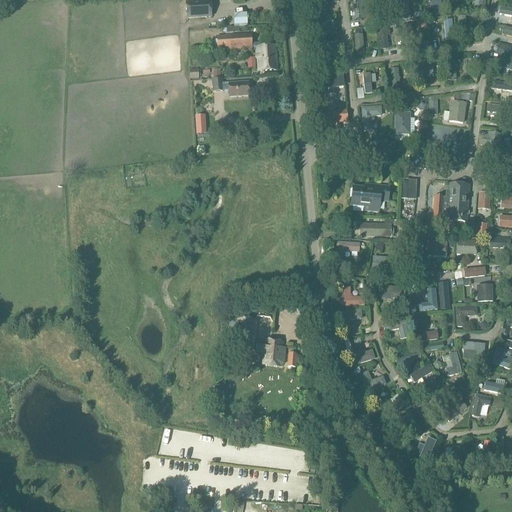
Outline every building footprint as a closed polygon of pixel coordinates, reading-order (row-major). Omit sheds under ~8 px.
[(472,1),(472,9),(485,10),(485,0),(478,0),(479,2),(472,1)] [(212,18),(210,1),(185,2),(186,20),(212,18)] [(357,2),(360,21),(370,19),(368,1),(357,2)] [(393,5),(377,6),(378,15),(394,14),(393,5)] [(246,24),(246,14),(233,15),(234,25),(246,24)] [(464,16),(463,16),(456,17),(458,39),(466,39),(465,33),(469,33),(469,26),(465,26),(464,16)] [(320,28),(319,22),(319,18),(311,19),(313,36),(335,34),(334,27),(320,28)] [(247,25),(225,26),(225,35),(247,34),(247,25)] [(389,29),(378,30),(380,51),(388,50),(386,36),(389,36),(389,29)] [(252,45),(251,35),(230,36),(231,51),(252,49),(252,47),(256,47),(257,71),(277,70),(276,46),(260,47),(260,44),(252,45)] [(231,51),(230,36),(217,37),(217,51),(231,51)] [(511,45),(511,38),(505,37),(503,43),(511,45)] [(321,52),(313,52),(315,70),(337,68),(336,60),(322,61),(321,52)] [(418,65),(419,84),(425,83),(425,78),(431,77),(430,64),(418,65)] [(189,71),(190,80),(199,79),(198,70),(189,71)] [(367,72),(359,73),(362,94),(370,93),(367,72)] [(343,74),(319,77),(321,89),(345,87),(343,74)] [(223,84),(223,79),(212,79),(212,92),(224,91),(223,84)] [(250,96),(249,82),(228,84),(229,97),(250,96)] [(419,102),(417,105),(417,108),(420,111),(424,110),(426,107),(426,104),(423,101),(419,102)] [(451,102),(448,122),(462,124),(465,104),(451,102)] [(509,113),(507,113),(507,107),(486,104),(485,112),(502,114),(502,119),(509,120),(509,113)] [(379,107),(360,109),(362,132),(371,131),(370,121),(374,121),(374,117),(380,116),(379,107)] [(333,123),(338,123),(347,122),(346,112),(324,114),(325,124),(333,123)] [(394,114),(394,136),(410,136),(410,120),(410,114),(394,114)] [(381,150),(371,152),(373,161),(383,160),(381,150)] [(402,180),(401,200),(408,200),(408,192),(416,192),(416,181),(409,181),(402,180)] [(434,196),(434,207),(433,222),(467,224),(469,186),(449,185),(449,190),(445,190),(444,196),(434,196)] [(365,186),(365,189),(353,188),(351,205),(365,207),(364,210),(379,212),(380,201),(388,202),(390,188),(365,186)] [(478,193),(477,210),(489,211),(490,194),(478,193)] [(511,197),(501,197),(500,207),(511,208),(511,197)] [(511,216),(499,215),(498,227),(511,227),(511,216)] [(486,225),(478,224),(477,239),(485,239),(486,225)] [(360,225),(360,237),(390,238),(390,237),(392,237),(394,235),(394,231),(392,229),(390,229),(390,226),(360,225)] [(508,249),(509,239),(490,238),(490,248),(508,249)] [(456,240),(455,255),(475,255),(476,241),(456,240)] [(335,262),(343,262),(344,252),(357,253),(358,244),(335,243),(335,262)] [(427,243),(427,257),(445,257),(445,244),(427,243)] [(389,258),(372,257),(371,273),(388,274),(389,258)] [(427,259),(427,270),(435,270),(435,259),(427,259)] [(490,285),(476,286),(477,303),(491,302),(490,285)] [(399,289),(380,286),(379,293),(391,295),(391,298),(396,298),(396,296),(398,296),(399,289)] [(360,298),(348,299),(347,289),(340,290),(340,307),(360,307),(360,298)] [(417,305),(418,312),(436,310),(434,290),(426,291),(427,304),(417,305)] [(243,317),(256,317),(256,307),(244,307),(243,317)] [(260,318),(271,319),(272,308),(260,307),(260,318)] [(511,309),(505,307),(503,315),(511,316),(511,309)] [(455,309),(456,327),(464,327),(463,317),(476,316),(476,308),(455,309)] [(339,312),(339,330),(349,330),(348,320),(360,320),(360,311),(339,312)] [(236,344),(243,345),(252,346),(254,321),(238,320),(236,344)] [(397,340),(406,339),(404,322),(383,324),(384,334),(396,333),(397,340)] [(484,322),(478,326),(483,332),(488,328),(484,322)] [(422,324),(414,326),(416,343),(437,340),(436,332),(424,334),(422,324)] [(349,340),(344,342),(347,353),(352,352),(349,340)] [(258,341),(256,353),(263,353),(265,342),(258,341)] [(265,342),(263,353),(262,365),(280,366),(282,354),(283,344),(265,342)] [(484,345),(463,343),(462,350),(476,351),(475,360),(482,361),(484,345)] [(503,351),(496,348),(490,363),(509,370),(511,363),(500,358),(503,351)] [(452,368),(443,370),(446,378),(460,374),(455,353),(448,355),(452,368)] [(289,354),(287,368),(296,369),(297,355),(289,354)] [(477,366),(474,372),(483,376),(486,370),(477,366)] [(367,372),(358,375),(364,393),(385,386),(382,377),(370,381),(367,372)] [(436,378),(431,381),(434,387),(439,383),(436,378)] [(457,380),(454,386),(462,389),(464,383),(457,380)] [(475,396),(471,416),(478,417),(481,406),(488,407),(490,399),(475,396)] [(385,419),(406,405),(402,399),(388,408),(386,404),(382,407),(384,410),(381,413),(385,419)] [(459,400),(442,414),(449,423),(466,408),(459,400)] [(496,401),(495,408),(502,409),(504,403),(496,401)] [(452,449),(451,463),(444,462),(444,467),(450,467),(450,471),(450,473),(459,474),(460,450),(452,449)]
